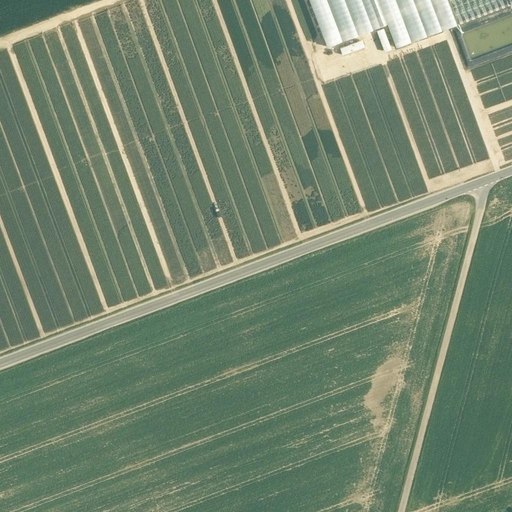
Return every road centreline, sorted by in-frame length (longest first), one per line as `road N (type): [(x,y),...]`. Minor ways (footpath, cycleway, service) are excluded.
road 1 (tertiary): [(484,180),(0,362)]
road 2 (residential): [(484,180),(405,511)]
